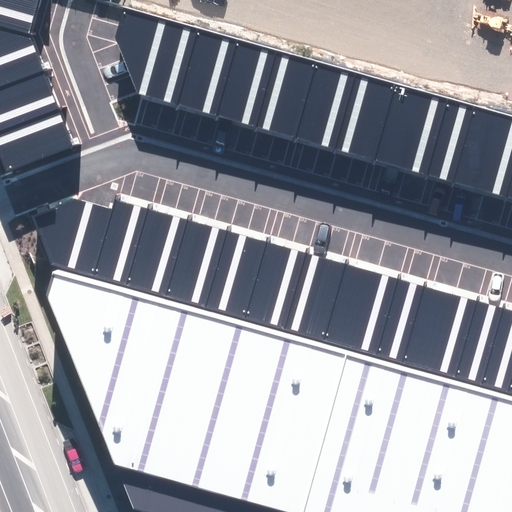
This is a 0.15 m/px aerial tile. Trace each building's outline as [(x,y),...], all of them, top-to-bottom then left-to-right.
[(0,0),(0,161),(5,174),(74,147),(30,35),(40,0),(0,0)] [(511,115),(124,6),(115,37),(138,97),(511,202),(511,115)] [(184,178),(174,216),(278,244),(288,206),(184,178)] [(74,198),(31,214),(50,263),(511,391),(511,310),(117,201),(115,209),(74,198)] [(511,511),(511,396),(56,274),(52,288),(118,463),(291,511),(511,511)]
